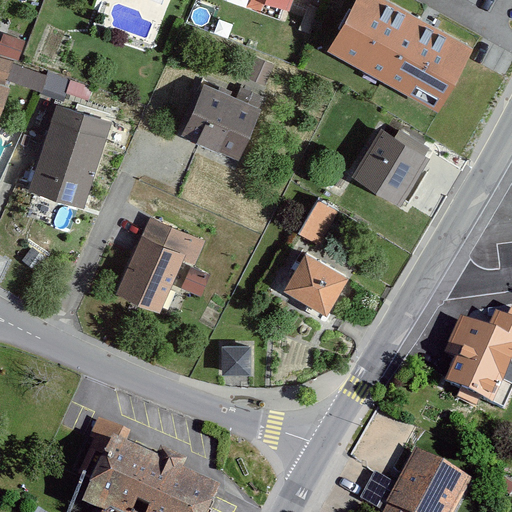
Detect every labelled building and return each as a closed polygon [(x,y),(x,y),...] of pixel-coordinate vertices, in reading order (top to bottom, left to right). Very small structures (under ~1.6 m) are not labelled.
[(259,0),(290,12),(294,0),(259,0)] [(472,51),(380,0),(356,0),(329,51),(438,111),(472,51)] [(4,33),(0,43),(0,53),(16,60),(23,40),(4,33)] [(0,53),(0,103),(8,81),(16,60),(0,53)] [(273,64),(255,57),(246,80),(263,87),(273,64)] [(47,71),(16,60),(8,81),(39,92),(47,71)] [(71,80),(47,71),(39,92),(64,101),(71,80)] [(260,110),(202,87),(182,137),(240,160),(260,110)] [(112,122),(59,104),(29,189),(83,208),(112,122)] [(431,158),(385,128),(354,177),(401,206),(431,158)] [(342,211),(317,195),(296,227),(321,243),(342,211)] [(207,240),(150,215),(115,294),(160,314),(183,259),(196,265),(207,240)] [(349,280),(305,255),(283,294),(327,318),(349,280)] [(211,276),(192,268),(183,288),(201,297),(211,276)] [(491,327),(463,314),(444,354),(456,359),(446,380),(494,403),(511,363),(511,319),(507,317),(498,313),(491,327)] [(250,347),(223,347),(223,375),(250,375),(250,347)] [(94,473),(111,435),(126,441),(130,432),(99,418),(90,439),(89,441),(93,443),(82,468),(94,473)] [(126,441),(111,435),(94,473),(81,501),(100,509),(98,511),(203,511),(217,482),(185,468),(189,458),(161,445),(156,455),(126,441)] [(394,485),(372,473),(357,499),(380,511),(450,511),(470,477),(415,447),(394,485)]
